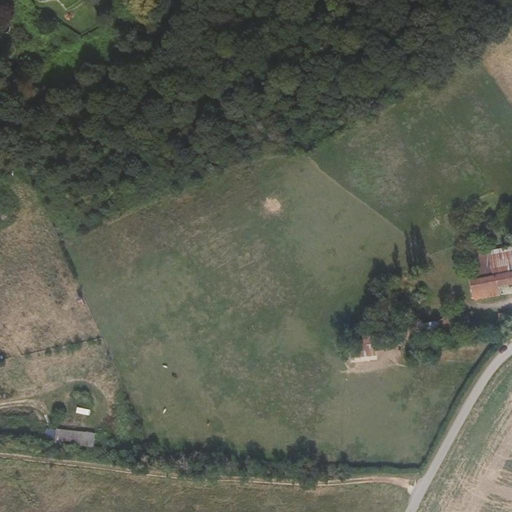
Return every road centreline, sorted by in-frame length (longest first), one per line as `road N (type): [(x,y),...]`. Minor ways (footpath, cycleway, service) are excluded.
road 1 (track): [(422,487),(383,478),(208,480),(0,455)]
road 2 (unclassified): [(408,511),(484,376),(511,347)]
